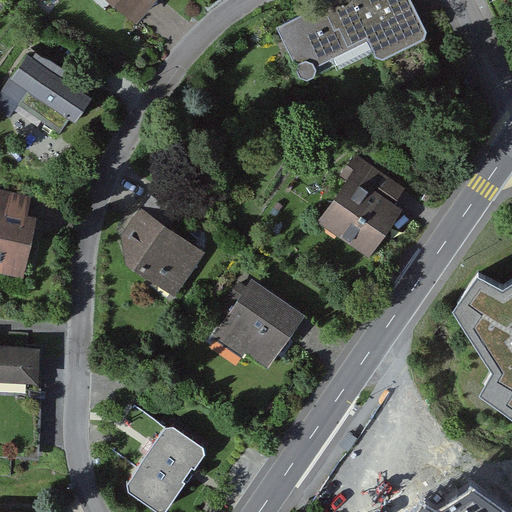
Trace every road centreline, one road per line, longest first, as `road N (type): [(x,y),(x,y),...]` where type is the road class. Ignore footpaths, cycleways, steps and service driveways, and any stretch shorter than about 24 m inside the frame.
road 1 (residential): [(249,0),(222,13),(175,68),(118,156),(90,222),(79,449),(100,511)]
road 2 (tertiary): [(259,511),(511,142)]
